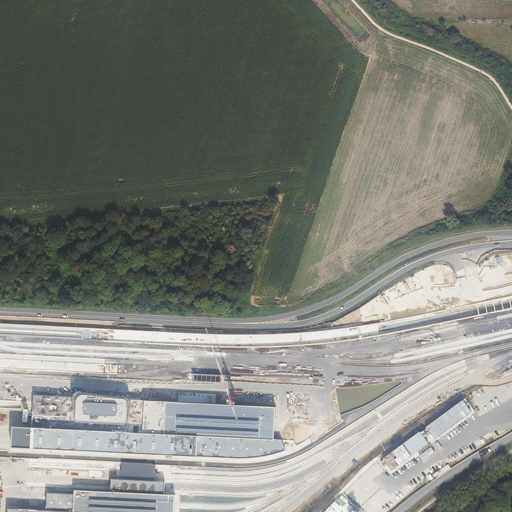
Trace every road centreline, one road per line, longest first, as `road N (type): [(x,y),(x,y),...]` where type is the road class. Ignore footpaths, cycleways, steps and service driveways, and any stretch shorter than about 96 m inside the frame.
road 1 (primary): [(511,232),(452,238),(324,303),(231,323)]
road 2 (primary): [(231,323),(303,324),(436,256),(511,243)]
road 3 (primary): [(0,312),(231,323)]
road 4 (unclassified): [(397,511),(511,436)]
